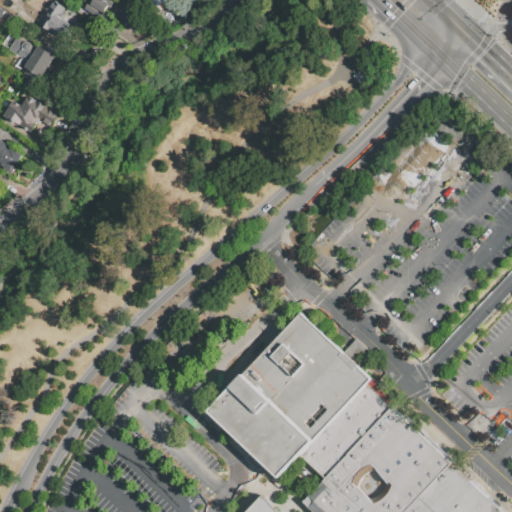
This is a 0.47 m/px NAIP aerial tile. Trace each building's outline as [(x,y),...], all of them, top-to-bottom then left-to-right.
[(112,0),(101,18),(84,6),(87,0),(112,0)] [(121,0),(119,0),(109,15),(123,24),(125,21),(131,25),(140,13),(121,0)] [(166,0),(158,14),(140,3),(141,0),(166,0)] [(69,24),(63,34),(54,29),(52,31),(41,24),(43,21),(41,20),(47,12),(44,10),(49,3),(51,4),(53,1),(65,9),(62,13),(65,15),(62,20),(69,24)] [(31,46),(35,48),(28,60),(9,48),(17,37),(25,42),(26,41),(28,41),(29,42),(31,43),(31,45),(31,46)] [(39,44),(43,47),(45,44),(54,50),(53,53),(56,55),(39,82),(22,72),(39,44)] [(382,56),(397,70),(386,82),(372,68),(382,56)] [(351,77),(357,71),(366,79),(360,85),(351,77)] [(4,116),(13,100),(22,106),(28,95),(60,115),(52,128),(39,120),(31,133),(4,116)] [(0,138),(8,144),(7,146),(22,156),(10,174),(0,167),(0,138)] [(395,406),(368,388),(304,454),(328,477),(395,406)] [(328,477),(305,502),(315,511),(506,511),(473,479),(471,481),(452,464),(455,462),(444,452),(451,444),(446,439),(447,437),(434,425),(433,427),(426,421),(419,429),(395,406),(328,477)] [(249,511),(267,493),(283,511),(249,511)]
